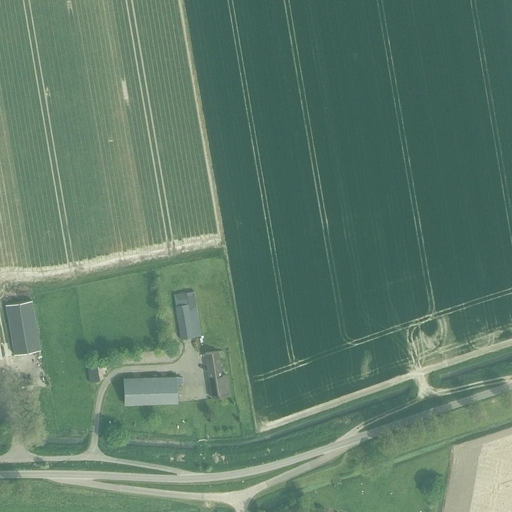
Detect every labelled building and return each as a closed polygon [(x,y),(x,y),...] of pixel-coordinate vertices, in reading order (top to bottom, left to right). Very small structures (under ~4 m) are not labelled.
[(194,291),(174,295),(181,339),(201,336),(194,291)] [(32,300),(5,304),(14,355),(40,350),(32,300)] [(212,398),(230,395),(226,375),(221,376),(218,351),(205,353),(212,398)] [(91,362),(95,381),(100,381),(97,361),(91,362)] [(90,382),(95,381),(91,362),(87,362),(90,382)] [(124,378),(125,404),(177,403),(176,384),(176,377),(124,378)]
